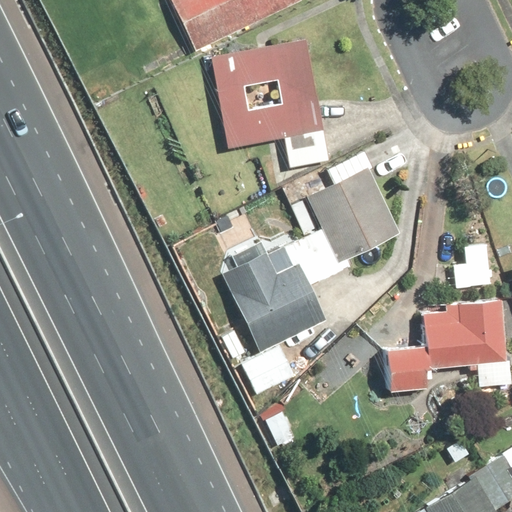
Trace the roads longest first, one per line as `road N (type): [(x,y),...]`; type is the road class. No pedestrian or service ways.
road 1 (motorway): [(0,136),(184,511)]
road 2 (motorway): [(74,511),(0,358)]
